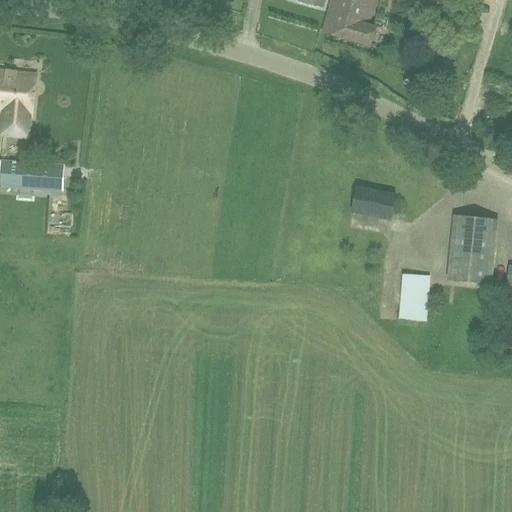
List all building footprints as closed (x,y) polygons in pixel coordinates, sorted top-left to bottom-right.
[(294,0),(294,1),(322,9),(324,0),(294,0)] [(375,0),(332,0),(323,34),(371,47),(376,28),(369,26),(375,0)] [(0,72),(0,114),(3,115),(1,135),(25,137),(26,116),(32,117),(35,75),(16,74),(16,73),(8,73),(0,72)] [(50,167),(2,164),(0,187),(49,190),(50,167)] [(347,182),(348,207),(391,206),(390,181),(347,182)] [(491,284),(498,221),(454,217),(447,279),(491,284)] [(426,322),(430,277),(404,275),(400,319),(426,322)]
